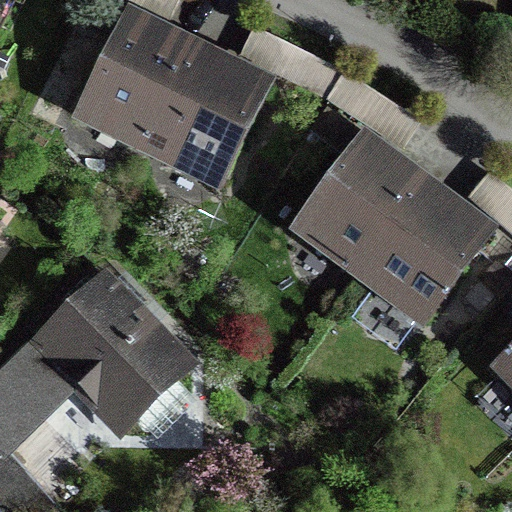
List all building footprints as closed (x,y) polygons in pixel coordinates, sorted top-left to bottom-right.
[(143,152),(193,48),(126,16),(76,121),(143,152)] [(193,48),(143,152),(212,185),(262,81),(193,48)] [(295,227),(355,271),(422,181),(361,137),(295,227)] [(511,196),(488,176),(465,202),(511,242),(511,196)] [(483,225),(422,181),(355,271),(416,316),(483,225)] [(180,357),(92,268),(0,358),(0,441),(64,378),(111,425),(180,357)] [(511,347),(492,366),(511,386),(511,347)] [(38,511),(43,508),(0,457),(0,511),(38,511)]
